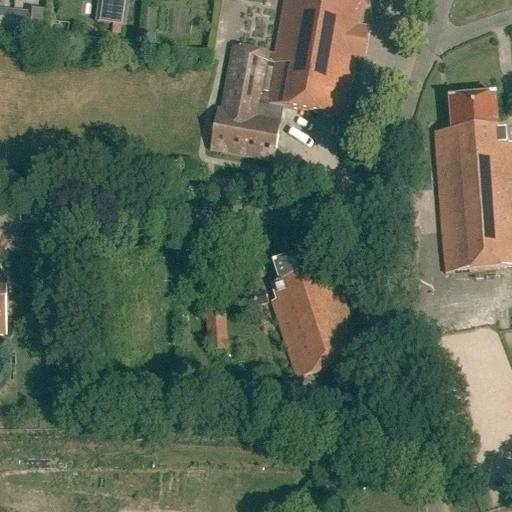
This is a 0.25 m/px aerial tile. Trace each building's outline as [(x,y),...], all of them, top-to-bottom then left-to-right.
[(100,0),(97,25),(127,29),(131,0),(100,0)] [(349,95),(351,84),(353,81),(355,74),(354,70),(355,60),(363,61),(369,30),(361,29),(366,0),(286,0),(274,68),(269,67),(270,58),(234,51),(223,113),(220,113),(212,155),(274,166),(281,124),(259,120),(263,102),(269,103),(268,107),(343,121),(344,122),(346,110),(349,107),(350,99),(349,95)] [(0,11),(0,34),(44,39),(46,12),(32,11),(31,14),(0,11)] [(444,278),(511,272),(511,149),(505,150),(503,131),(498,132),(495,100),(447,104),(449,136),(433,137),(444,278)] [(414,293),(417,233),(392,231),(388,291),(414,293)] [(295,383),(362,362),(334,274),(318,279),(310,254),(271,266),(277,284),(269,287),(274,304),(270,305),(295,383)] [(258,311),(269,307),(266,295),(238,303),(243,319),(259,313),(258,311)] [(227,335),(207,337),(208,354),(228,353),(227,335)] [(299,432),(315,403),(285,386),(268,413),(299,432)] [(98,421),(136,418),(135,402),(97,404),(98,421)] [(77,413),(64,413),(64,425),(77,425),(77,413)] [(344,433),(338,452),(355,457),(360,438),(344,433)] [(335,491),(342,481),(332,474),(326,485),(335,491)]
